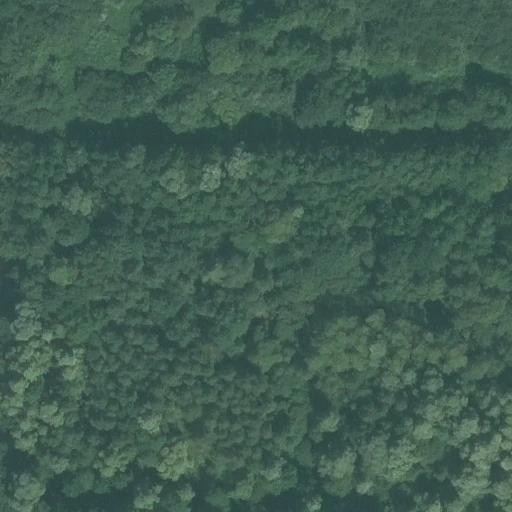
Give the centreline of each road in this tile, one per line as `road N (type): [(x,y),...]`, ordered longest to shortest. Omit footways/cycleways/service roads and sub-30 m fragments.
road 1 (track): [(511,127),(0,129)]
road 2 (track): [(37,131),(213,0)]
